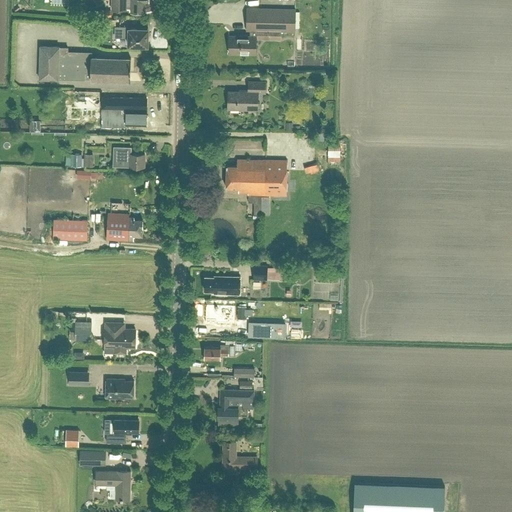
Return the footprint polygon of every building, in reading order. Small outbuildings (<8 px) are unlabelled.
[(131,12),(144,12),(144,2),(148,2),(148,0),(111,0),(111,9),(126,9),(126,8),(131,8),(130,12),(131,12)] [(295,9),(247,8),(246,30),(250,30),(250,36),(229,36),(229,53),(256,53),(256,36),(255,36),(256,30),(294,31),(295,9)] [(147,46),(148,29),(126,28),(126,27),(115,26),(115,36),(125,36),(125,38),(128,38),(128,45),(147,46)] [(92,52),(68,51),(68,47),(59,47),(59,46),(40,45),(39,78),(58,79),(58,78),(130,81),(131,58),(92,56),(92,52)] [(265,92),(265,82),(249,81),(248,90),(244,90),(244,91),(228,91),(228,109),(257,109),(258,92),(265,92)] [(147,97),(101,97),(101,98),(75,98),(75,100),(65,100),(65,119),(74,120),(74,129),(127,130),(127,125),(146,125),(147,97)] [(104,155),(114,156),(114,158),(107,158),(106,165),(129,165),(129,166),(144,167),(145,154),(130,153),(129,156),(120,156),(120,148),(104,147),(104,155)] [(72,153),(72,166),(81,166),(82,154),(72,153)] [(286,195),(287,160),(237,159),(237,165),(227,165),(226,188),(238,188),(238,191),(247,192),(247,194),(286,195)] [(306,171),(318,168),(316,161),(304,164),(306,171)] [(142,236),(143,220),(134,219),(134,217),(129,216),(129,214),(108,212),(106,239),(133,240),(134,235),(142,236)] [(87,240),(88,219),(54,218),(53,238),(87,240)] [(267,278),(273,278),(279,278),(279,267),(274,266),(267,266),(268,264),(254,264),(253,278),(255,279),(267,280),(267,278)] [(240,293),(240,276),(214,276),(214,277),(205,276),(205,291),(214,291),(214,292),(240,293)] [(140,282),(112,280),(111,297),(139,298),(140,282)] [(234,323),(235,306),(206,305),(205,323),(234,323)] [(245,318),(245,314),(246,308),(246,307),(238,306),(237,317),(245,318)] [(91,321),(76,321),(75,339),(91,339),(91,321)] [(286,338),(286,323),(249,321),(248,336),(286,338)] [(105,322),(105,346),(115,347),(115,352),(126,352),(126,347),(135,347),(135,328),(121,328),(121,322),(105,322)] [(204,356),(204,359),(220,359),(220,355),(235,355),(235,344),(229,344),(229,349),(221,349),(221,346),(205,346),(204,352),(203,352),(203,356),(204,356)] [(254,368),(235,368),(235,377),(254,377),(254,368)] [(69,384),(77,384),(89,384),(89,371),(69,371),(69,384)] [(125,397),(134,397),(134,380),(125,380),(125,378),(106,378),(106,398),(124,398),(125,397)] [(218,418),(219,418),(218,424),(238,425),(238,415),(247,415),(247,408),(253,408),(253,399),(254,399),(254,390),(220,389),(220,406),(218,406),(218,418)] [(126,442),(126,434),(131,434),(131,432),(139,432),(139,419),(115,419),(114,433),(107,432),(107,442),(126,442)] [(66,429),(66,445),(78,446),(79,430),(66,429)] [(235,467),(251,467),(257,468),(257,456),(235,456),(236,441),(223,441),(223,467),(235,468),(235,467)] [(81,450),(80,464),(105,465),(106,450),(81,450)] [(97,470),(96,484),(116,485),(116,499),(130,499),(131,471),(97,470)] [(354,482),(353,511),(443,511),(445,486),(354,482)]
